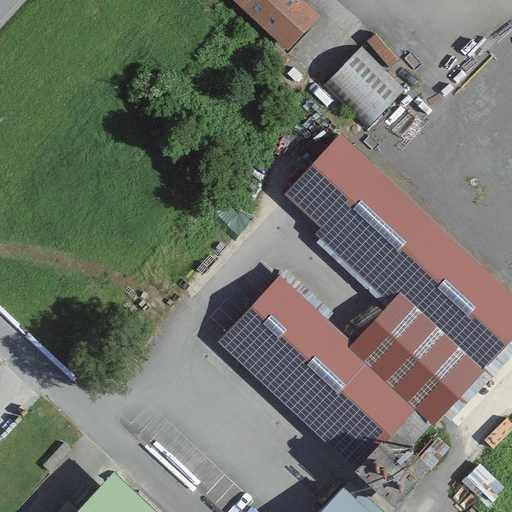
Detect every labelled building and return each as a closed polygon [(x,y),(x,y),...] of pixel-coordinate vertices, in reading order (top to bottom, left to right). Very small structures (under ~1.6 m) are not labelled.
[(308,0),(243,0),(293,46),(323,14),(308,0)] [(408,87),(387,64),(397,55),(376,32),(327,76),(368,123),(408,87)] [(293,275),(237,337),(394,479),(511,349),(511,291),(346,138),(292,195),(428,314),(386,360),(293,275)] [(167,511),(120,469),(80,511),(167,511)] [(365,511),(346,494),(330,511),(365,511)]
